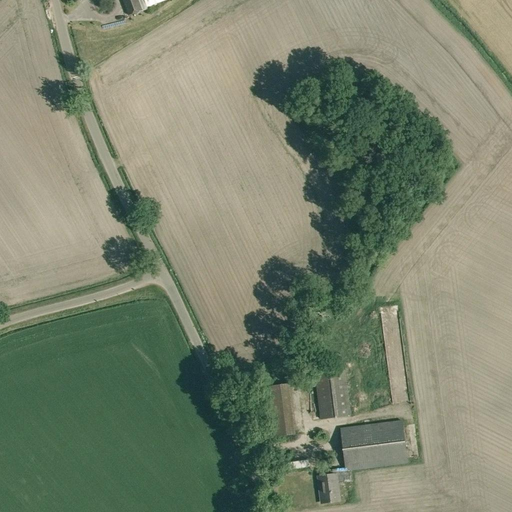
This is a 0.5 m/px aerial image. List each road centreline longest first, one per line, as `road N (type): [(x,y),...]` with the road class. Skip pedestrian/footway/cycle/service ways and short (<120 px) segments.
road 1 (unclassified): [(169,276),(95,134),(54,0)]
road 2 (track): [(314,0),(461,171),(511,116)]
road 3 (unclassified): [(273,511),(169,276)]
road 4 (track): [(493,136),(374,0)]
road 5 (unclassified): [(0,325),(169,276)]
road 6 (track): [(427,0),(511,99)]
